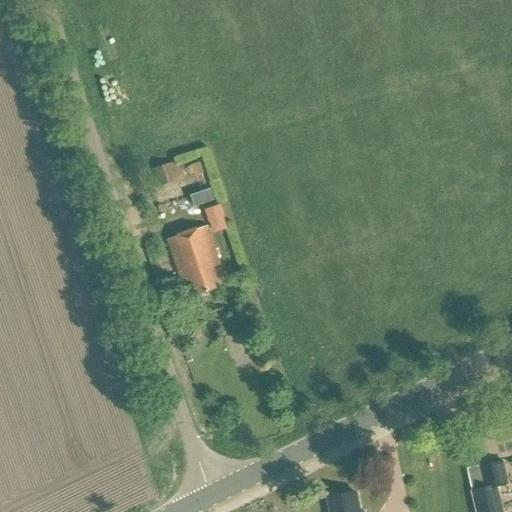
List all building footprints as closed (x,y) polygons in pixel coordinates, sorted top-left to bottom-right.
[(159,181),(177,177),(173,163),(156,167),(159,181)] [(210,192),(191,197),(193,206),(214,201),(210,192)] [(217,292),(215,286),(227,283),(209,228),(167,242),(186,302),(217,292)] [(507,485),(502,462),(478,467),(484,490),(471,493),(475,511),(500,511),(495,487),(507,485)] [(361,511),(358,492),(330,497),(332,511),(361,511)]
